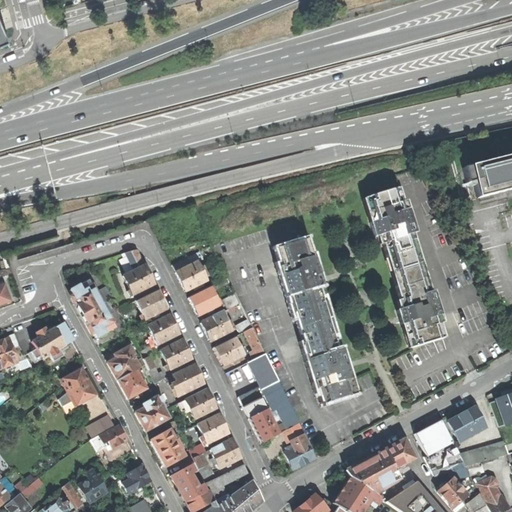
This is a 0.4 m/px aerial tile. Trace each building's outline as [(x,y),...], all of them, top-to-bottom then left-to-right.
[(511,156),(469,167),(460,170),(461,174),(464,173),(466,184),(473,183),(474,187),(477,199),(503,193),(504,192),(511,189),(511,156)] [(392,271),(392,272),(420,263),(411,234),(415,233),(413,229),(407,209),(404,210),(397,188),(366,198),(373,221),(370,222),(372,231),(374,237),(380,235),(387,258),(388,257),(392,271)] [(300,328),(327,319),(317,288),(322,286),(321,281),(313,256),(312,257),(306,240),(292,244),(276,249),(284,275),(281,276),(289,305),(292,304),(300,328)] [(119,260),(125,270),(142,261),(136,250),(122,254),(123,258),(119,260)] [(172,266),(175,273),(197,262),(203,259),(199,253),(196,254),(172,266)] [(126,292),(129,297),(139,292),(147,288),(153,285),(148,275),(142,261),(125,270),(127,274),(123,277),(130,290),(126,292)] [(185,292),(209,280),(203,268),(200,269),(197,262),(175,273),(180,282),(185,292)] [(401,325),(405,324),(412,348),(443,339),(437,317),(440,316),(433,292),(430,293),(420,263),(392,272),(397,286),(396,287),(403,309),(397,311),(400,321),(401,325)] [(75,306),(81,316),(102,304),(112,298),(106,288),(96,293),(92,285),(90,287),(87,281),(70,291),(73,296),(72,297),(72,299),(74,303),(75,306)] [(5,282),(0,283),(0,305),(3,305),(10,302),(6,292),(8,291),(5,282)] [(197,317),(221,305),(219,300),(216,302),(209,287),(188,298),(193,308),(197,317)] [(161,300),(157,291),(135,301),(142,315),(140,316),(142,322),(166,310),(161,300)] [(223,300),(227,310),(239,304),(235,294),(223,300)] [(96,339),(113,329),(110,324),(113,322),(108,314),(117,310),(115,305),(112,298),(102,304),(81,316),(88,329),(91,334),(94,333),(96,339)] [(124,301),(115,305),(117,310),(126,306),(124,301)] [(133,302),(126,306),(117,310),(120,316),(136,308),(133,302)] [(226,310),(228,315),(242,309),(239,304),(227,310),(226,310)] [(210,342),(234,330),(231,325),(228,326),(222,312),(200,323),(205,333),(210,342)] [(174,325),(169,316),(148,326),(157,345),(179,334),(174,325)] [(328,319),(327,319),(300,328),(309,357),(306,358),(314,382),(317,381),(324,402),(355,392),(351,380),(348,369),(351,368),(350,365),(346,354),(341,355),(334,333),(333,333),(328,319)] [(240,335),(244,333),(252,329),(248,321),(236,327),(240,335)] [(54,352),(72,341),(66,330),(62,324),(31,342),(35,349),(29,353),(35,363),(41,359),(42,359),(51,354),(52,356),(56,354),(54,352)] [(133,340),(144,334),(142,329),(130,335),(133,340)] [(250,353),(253,360),(265,354),(252,329),(244,333),(254,352),(250,353)] [(243,356),(246,355),(243,350),(241,351),(234,338),(213,348),(218,358),(222,367),(243,357),(243,356)] [(0,370),(27,360),(20,347),(13,350),(9,339),(0,342),(0,370)] [(186,350),(182,340),(160,351),(169,370),(191,359),(186,350)] [(143,360),(154,354),(151,347),(139,353),(143,360)] [(110,368),(117,381),(136,370),(139,369),(132,357),(134,355),(131,348),(121,354),(120,352),(114,355),(116,359),(108,364),(110,368)] [(286,430),(299,424),(265,354),(253,360),(248,363),(260,386),(238,398),(239,400),(242,407),(258,399),(264,396),(272,412),(276,411),(286,430)] [(194,365),(172,376),(176,382),(170,386),(176,398),(203,384),(198,375),(194,365)] [(158,374),(155,368),(149,371),(155,384),(166,379),(162,372),(158,374)] [(75,407),(96,395),(89,382),(82,369),(61,380),(75,407)] [(141,393),(146,390),(136,370),(117,381),(123,392),(128,400),(136,395),(138,398),(143,396),(141,393)] [(206,390),(185,401),(194,420),(216,409),(211,399),(206,390)] [(505,426),(511,423),(511,394),(511,395),(510,390),(506,392),(501,394),(503,398),(496,401),(489,404),(498,428),(505,425),(505,426)] [(145,431),(167,420),(163,411),(163,410),(160,404),(164,402),(161,397),(157,399),(156,397),(142,405),(144,409),(136,414),(139,421),(145,431)] [(261,444),(280,433),(279,431),(277,432),(266,411),(264,411),(258,399),(242,407),(254,431),(261,444)] [(43,413),(50,407),(46,402),(38,407),(43,413)] [(458,442),(484,428),(474,408),(463,414),(447,423),(458,442)] [(191,428),(182,412),(172,417),(173,421),(176,427),(180,434),(191,428)] [(218,415),(197,425),(202,436),(199,438),(203,446),(207,444),(228,433),(223,424),(218,415)] [(165,425),(168,431),(169,431),(176,427),(173,421),(165,425)] [(447,472),(465,467),(458,455),(440,421),(426,428),(413,435),(425,456),(423,457),(433,476),(447,472)] [(304,464),(314,459),(303,436),(305,435),(299,424),(286,430),(292,441),(290,442),(293,449),(284,453),(293,470),(304,464)] [(112,449),(127,440),(124,435),(119,426),(104,435),(103,434),(90,441),(97,453),(109,445),(112,449)] [(165,467),(183,457),(180,450),(181,449),(175,440),(174,441),(169,431),(168,431),(151,440),(157,452),(165,467)] [(210,450),(209,450),(214,460),(211,461),(214,467),(217,465),(218,469),(240,458),(235,449),(230,439),(210,450)] [(403,440),(383,451),(392,469),(412,459),(403,440)] [(503,442),(458,455),(465,467),(508,455),(506,451),(503,442)] [(209,450),(210,450),(207,444),(203,446),(199,448),(201,454),(202,454),(209,450)] [(212,471),(202,454),(201,454),(199,448),(198,448),(189,452),(191,456),(194,462),(198,470),(205,484),(216,478),(213,471),(212,471)] [(348,478),(375,497),(399,482),(392,469),(383,451),(368,459),(344,472),(348,478)] [(178,463),(182,469),(194,462),(191,456),(178,463)] [(185,503),(206,492),(202,485),(197,487),(190,475),(198,470),(194,462),(182,469),(170,476),(177,489),(185,503)] [(47,463),(40,468),(45,474),(52,469),(47,463)] [(243,465),(216,478),(205,484),(208,491),(214,501),(219,511),(249,511),(262,502),(252,482),(230,497),(226,493),(223,486),(248,474),(243,465)] [(480,465),(468,470),(471,477),(483,472),(480,465)] [(123,484),(128,494),(150,481),(146,475),(141,466),(114,481),(117,486),(129,478),(130,480),(123,484)] [(474,511),(485,507),(465,467),(447,472),(451,479),(447,483),(444,486),(442,484),(435,490),(451,509),(452,508),(454,511),(458,507),(456,505),(465,497),(469,501),(465,504),(469,511),(474,511)] [(79,486),(90,504),(107,494),(93,471),(86,475),(89,480),(79,486)] [(32,475),(25,480),(30,487),(37,481),(32,475)] [(376,505),(380,500),(375,497),(348,478),(340,491),(331,504),(342,511),(361,511),(369,501),(376,505)] [(3,479),(0,481),(0,506),(10,498),(12,501),(30,487),(25,480),(12,491),(3,479)] [(37,481),(30,487),(12,501),(5,506),(10,511),(8,511),(27,511),(31,509),(23,500),(43,483),(40,479),(37,481)] [(483,484),(480,479),(474,482),(489,511),(506,511),(495,489),(497,485),(495,481),(490,481),(487,482),(483,484)] [(385,503),(403,490),(399,482),(375,497),(380,500),(385,503)] [(403,490),(385,503),(397,511),(439,511),(414,482),(403,490)] [(76,506),(82,503),(70,484),(66,486),(70,491),(68,492),(76,506)] [(342,511),(331,504),(324,500),(320,503),(314,496),(303,504),(293,511),(324,511),(325,511),(342,511)] [(59,498),(41,511),(66,511),(73,507),(68,500),(66,500),(64,500),(63,503),(59,498)] [(151,511),(144,500),(130,508),(132,511),(151,511)] [(219,511),(214,501),(210,503),(213,509),(208,511),(219,511)]
